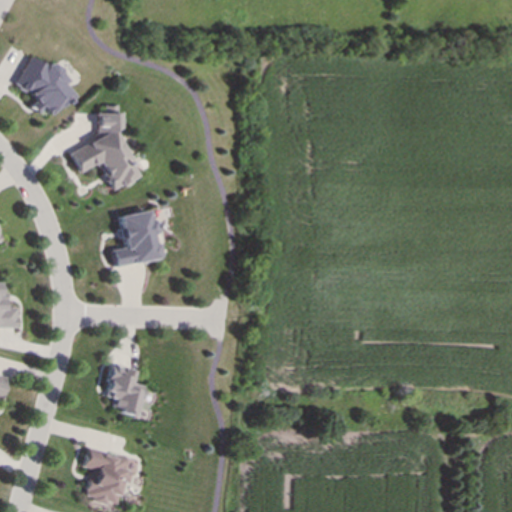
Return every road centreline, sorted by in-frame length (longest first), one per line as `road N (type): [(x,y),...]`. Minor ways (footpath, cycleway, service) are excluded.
road 1 (residential): [(18,511),(67,317),(43,221),(0,149)]
road 2 (residential): [(67,317),(204,320)]
